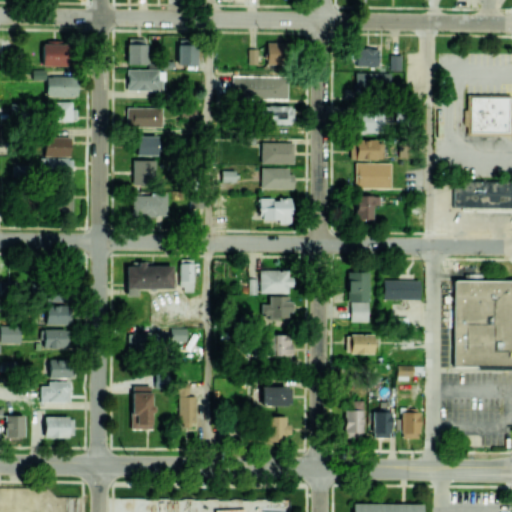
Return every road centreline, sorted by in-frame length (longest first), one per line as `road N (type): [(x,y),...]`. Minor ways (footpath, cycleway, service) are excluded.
road 1 (residential): [(0,14),(511,23)]
road 2 (residential): [(0,239),(511,245)]
road 3 (residential): [(98,464),(100,0)]
road 4 (residential): [(322,468),(321,19)]
road 5 (tertiary): [(0,464),(429,468)]
